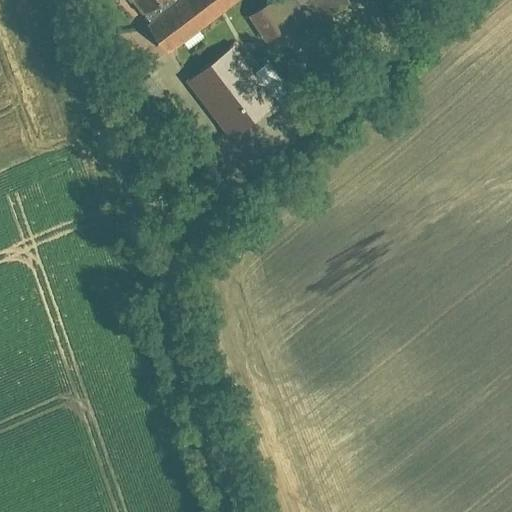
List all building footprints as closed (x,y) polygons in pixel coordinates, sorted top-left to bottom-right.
[(131,0),(151,25),(182,2),(180,0),(131,0)] [(184,0),(182,2),(151,25),(169,49),(233,0),(184,0)] [(258,0),(241,11),(259,39),(268,33),(278,47),(297,35),(288,20),(292,18),(281,0),(258,0)] [(300,0),(316,22),(346,0),(300,0)] [(228,42),(184,76),(227,131),(285,86),(265,60),(251,71),(228,42)]
